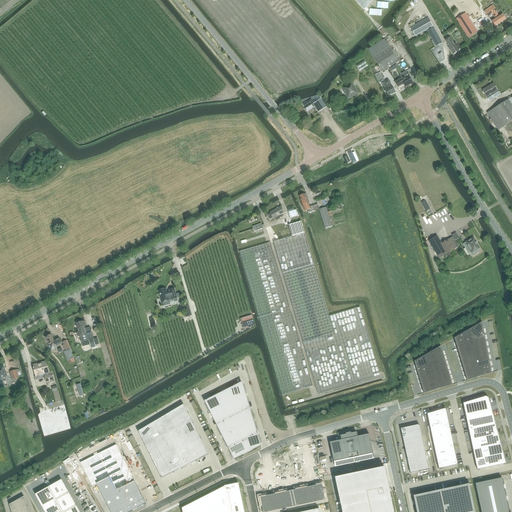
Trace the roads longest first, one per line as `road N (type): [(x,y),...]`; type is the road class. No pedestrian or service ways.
road 1 (tertiary): [(0,337),(318,158)]
road 2 (tertiary): [(318,158),(184,0)]
road 3 (tertiary): [(511,252),(418,95)]
road 4 (unclassified): [(244,461),(381,413)]
